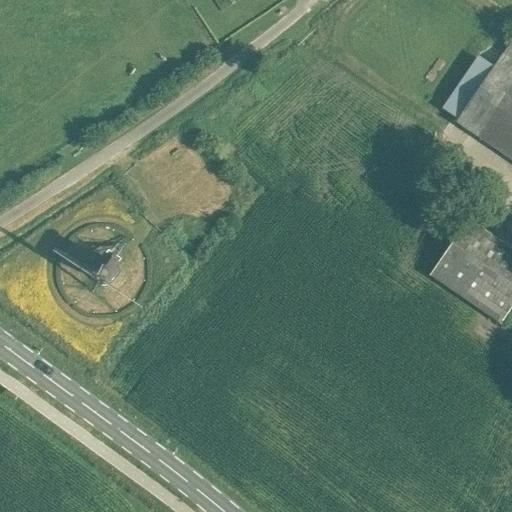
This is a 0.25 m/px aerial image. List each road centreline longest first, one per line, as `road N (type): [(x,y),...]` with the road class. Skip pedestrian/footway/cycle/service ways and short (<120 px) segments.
road 1 (unclassified): [(0,222),(303,8)]
road 2 (tertiary): [(223,511),(0,343)]
